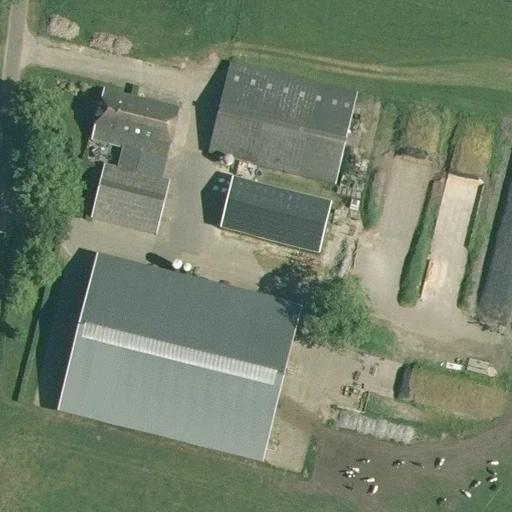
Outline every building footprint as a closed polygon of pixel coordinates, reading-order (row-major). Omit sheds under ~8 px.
[(209,155),(335,185),(356,96),(230,66),(209,155)] [(90,220),(154,236),(163,204),(168,183),(161,181),(136,174),(140,155),(166,161),(179,110),(104,91),(90,143),(121,150),(117,170),(103,166),(98,187),(90,220)] [(213,202),(223,183),(212,178),(203,197),(213,202)] [(256,268),(264,257),(254,249),(246,260),(256,268)] [(298,313),(97,262),(59,412),(260,462),(298,313)]
